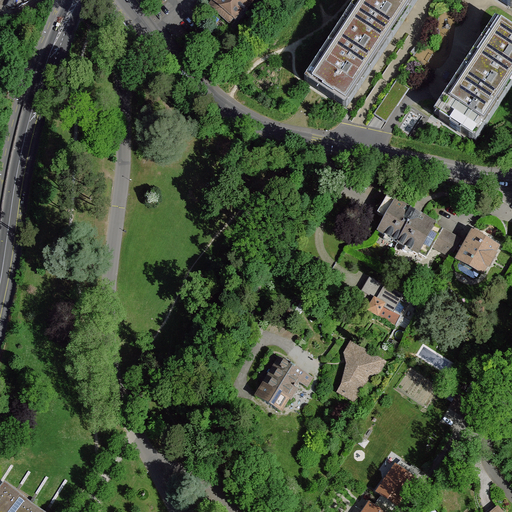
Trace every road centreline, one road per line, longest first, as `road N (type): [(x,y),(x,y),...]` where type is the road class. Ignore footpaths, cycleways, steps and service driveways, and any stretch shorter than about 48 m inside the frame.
road 1 (primary): [(0,183),(152,193),(253,176),(391,129),(511,72)]
road 2 (tertiary): [(127,0),(195,81),(257,126),(511,180)]
road 3 (secondary): [(0,304),(32,122),(76,0)]
